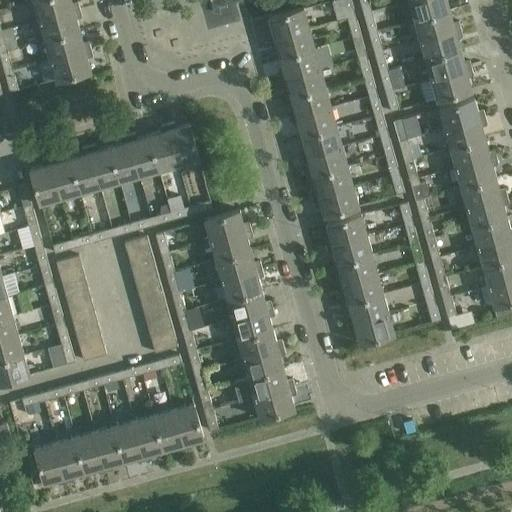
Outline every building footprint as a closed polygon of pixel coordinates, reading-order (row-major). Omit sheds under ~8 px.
[(74,4),(72,0),(38,0),(35,1),(40,20),(81,9),(79,2),(74,4)] [(355,15),(350,0),(335,0),(331,1),(337,21),(347,18),(355,15)] [(372,11),(368,0),(359,0),(363,13),(372,11)] [(414,0),(410,1),(416,21),(451,11),(447,0),(414,0)] [(311,28),(305,9),(305,7),(270,17),(273,30),(268,32),(270,39),(311,28)] [(83,16),(81,9),(40,20),(46,40),(81,30),(77,18),(83,16)] [(377,31),(372,11),(363,13),(369,33),(377,31)] [(454,23),(451,11),(416,21),(421,40),(462,29),(459,21),(454,23)] [(361,35),(355,15),(347,18),(352,37),(361,35)] [(12,28),(2,30),(0,30),(0,52),(8,51),(18,48),(12,28)] [(316,48),(311,28),(270,39),(272,46),(277,44),(281,58),(316,48)] [(463,36),(462,29),(421,40),(427,60),(461,51),(458,37),(463,36)] [(84,43),(81,30),(46,40),(51,60),(92,49),(90,41),(84,43)] [(383,50),(377,31),(369,33),(375,53),(383,50)] [(366,55),(361,35),(352,37),(358,57),(366,55)] [(322,69),(316,48),(281,58),(284,69),(279,71),(281,79),(322,69)] [(94,56),(92,49),(51,60),(57,80),(92,71),(88,57),(94,56)] [(388,70),(383,50),(375,53),(380,72),(388,70)] [(13,70),(8,51),(0,52),(0,54),(5,72),(13,70)] [(465,62),(461,51),(427,60),(432,80),(473,69),(470,61),(465,62)] [(372,75),(366,55),(358,57),(363,77),(372,75)] [(327,88),(322,69),(281,79),(283,86),(288,84),(292,97),(327,88)] [(474,75),(473,69),(432,80),(438,100),(473,90),(469,77),(474,75)] [(19,90),(13,70),(5,72),(10,92),(19,90)] [(394,90),(388,70),(380,72),(385,91),(394,90)] [(377,94),(372,75),(363,77),(369,96),(377,94)] [(332,107),(327,88),(292,97),(295,109),(290,111),(292,118),(332,107)] [(399,110),(394,90),(385,91),(391,112),(399,110)] [(383,114),(377,94),(369,96),(374,116),(383,114)] [(479,111),(475,98),(440,107),(446,129),(486,118),(484,110),(479,111)] [(338,127),(332,107),(292,118),(294,125),(299,123),(303,137),(338,127)] [(388,133),(383,114),(374,116),(380,135),(388,133)] [(488,124),(486,118),(446,129),(452,148),(486,139),(482,125),(488,124)] [(402,119),(394,122),(399,141),(408,139),(402,119)] [(200,159),(191,124),(177,128),(176,122),(168,124),(179,165),(200,159)] [(179,165),(168,124),(161,126),(163,132),(150,136),(160,170),(179,165)] [(343,146),(338,127),(303,137),(306,148),(301,150),(303,157),(343,146)] [(394,153),(388,133),(380,135),(386,155),(394,153)] [(160,170),(150,136),(137,139),(136,134),(129,136),(140,176),(160,170)] [(140,176),(129,136),(122,138),(123,143),(111,147),(120,181),(140,176)] [(413,159),(408,139),(399,141),(405,161),(413,159)] [(489,151),(486,139),(452,148),(457,168),(497,157),(495,149),(489,151)] [(120,181),(111,147),(98,150),(96,145),(89,147),(100,187),(120,181)] [(349,166),(343,146),(303,157),(305,164),(310,162),(314,176),(349,166)] [(100,187),(89,147),(82,149),(84,154),(71,158),(81,192),(83,200),(102,195),(100,187)] [(399,173),(394,153),(386,155),(391,175),(399,173)] [(81,192),(71,158),(59,161),(57,156),(50,158),(61,198),(81,192)] [(499,163),(497,157),(457,168),(462,188),(497,178),(494,165),(499,163)] [(61,198),(50,158),(43,160),(44,165),(31,169),(41,203),(61,198)] [(419,179),(413,159),(405,161),(410,181),(419,179)] [(354,186),(349,166),(314,176),(317,188),(312,189),(314,197),(354,186)] [(405,192),(399,173),(391,175),(397,195),(405,192)] [(500,190),(497,178),(462,188),(468,207),(508,196),(506,188),(500,190)] [(424,198),(419,179),(410,181),(416,201),(424,198)] [(32,204),(27,185),(18,187),(24,206),(32,204)] [(360,206),(354,186),(314,197),(316,204),(322,202),(325,216),(360,206)] [(510,203),(508,196),(468,207),(473,227),(508,217),(504,204),(510,203)] [(429,217),(424,198),(416,201),(421,220),(429,217)] [(194,215),(213,209),(211,201),(191,206),(194,215)] [(414,222),(408,202),(399,204),(405,224),(414,222)] [(37,223),(32,204),(24,206),(29,225),(37,223)] [(173,220),(194,215),(191,206),(171,212),(173,220)] [(244,223),(241,209),(206,219),(212,240),(252,229),(251,222),(244,223)] [(154,226),(173,220),(171,212),(151,217),(154,226)] [(368,235),(362,214),(327,223),(331,237),(326,238),(328,246),(368,235)] [(134,231),(154,226),(151,217),(132,223),(134,231)] [(435,237),(429,217),(421,220),(427,239),(435,237)] [(511,229),(508,217),(473,227),(479,246),(511,237),(511,229)] [(419,242),(414,222),(405,224),(410,244),(419,242)] [(43,243),(37,223),(29,225),(35,246),(43,243)] [(114,237),(134,231),(132,223),(112,228),(114,237)] [(95,242),(114,237),(112,228),(92,234),(95,242)] [(254,236),(252,229),(212,240),(217,260),(252,250),(248,237),(254,236)] [(164,232),(156,234),(162,254),(170,252),(164,232)] [(75,248),(95,242),(92,234),(73,239),(75,248)] [(373,255),(368,235),(328,246),(330,252),(335,251),(339,265),(373,255)] [(125,242),(129,255),(151,249),(148,236),(125,242)] [(441,257),(435,237),(427,239),(432,259),(441,257)] [(511,237),(479,246),(484,266),(511,257),(511,237)] [(56,253),(75,248),(73,239),(53,245),(56,253)] [(424,261),(419,242),(410,244),(416,263),(424,261)] [(49,263),(43,243),(35,246),(40,265),(49,263)] [(154,260),(151,249),(129,255),(132,267),(154,260)] [(255,263),(252,250),(217,260),(223,279),(263,268),(261,261),(255,263)] [(175,272),(170,252),(162,254),(167,274),(175,272)] [(57,261),(61,274),(84,268),(80,255),(57,261)] [(379,274),(373,255),(339,265),(342,276),(336,277),(339,285),(379,274)] [(446,276),(441,257),(432,259),(438,278),(446,276)] [(511,257),(484,266),(489,285),(511,278),(511,257)] [(158,272),(154,260),(132,267),(135,279),(158,272)] [(430,281),(424,261),(416,263),(421,283),(430,281)] [(54,282),(49,263),(40,265),(46,285),(54,282)] [(87,280),(84,268),(61,274),(64,287),(87,280)] [(265,275),(263,268),(223,279),(228,299),(263,289),(259,277),(265,275)] [(161,285),(158,272),(135,279),(138,291),(161,285)] [(180,291),(175,272),(167,274),(173,294),(180,291)] [(384,294),(379,274),(339,285),(340,292),(346,290),(350,303),(384,294)] [(0,297),(8,295),(2,275),(0,276),(0,297)] [(451,296),(446,276),(438,278),(443,298),(451,296)] [(511,278),(489,285),(482,287),(486,301),(489,303),(494,302),(498,317),(511,313),(511,278)] [(90,292),(87,280),(64,287),(67,299),(90,292)] [(435,300),(430,281),(421,283),(427,303),(435,300)] [(59,302),(54,282),(46,285),(51,304),(59,302)] [(165,297),(161,285),(138,291),(142,303),(165,297)] [(266,302),(263,289),(228,299),(233,319),(274,307),(272,300),(266,302)] [(186,311),(180,291),(173,294),(178,313),(186,311)] [(94,304),(90,292),(67,299),(71,311),(94,304)] [(390,314),(384,294),(350,303),(353,315),(347,317),(350,325),(390,314)] [(0,318),(13,315),(8,295),(0,297),(0,318)] [(460,328),(451,296),(443,298),(452,330),(460,328)] [(168,309),(165,297),(142,303),(145,315),(168,309)] [(441,320),(435,300),(427,303),(432,323),(441,320)] [(65,322),(59,302),(51,304),(57,324),(65,322)] [(97,317),(94,304),(71,311),(74,323),(97,317)] [(276,314),(274,307),(233,319),(239,338),(274,329),(270,316),(276,314)] [(171,321),(168,309),(145,315),(149,327),(171,321)] [(191,331),(186,311),(178,313),(183,332),(191,331)] [(395,334),(390,314),(350,325),(351,331),(357,330),(361,343),(395,334)] [(0,339),(19,335),(13,315),(0,318),(0,339)] [(100,329),(97,317),(74,323),(77,335),(100,329)] [(175,333),(171,321),(149,327),(152,339),(175,333)] [(71,342),(65,322),(57,324),(62,344),(71,342)] [(104,341),(100,329),(77,335),(81,347),(104,341)] [(244,358),(285,347),(283,340),(277,341),(274,329),(239,338),(244,358)] [(197,350),(191,331),(183,332),(189,353),(197,350)] [(178,346),(175,333),(152,339),(156,352),(178,346)] [(0,361),(25,354),(19,335),(0,339),(0,361)] [(107,354),(104,341),(81,347),(84,360),(107,354)] [(76,361),(71,342),(62,344),(68,364),(76,361)] [(287,354),(285,347),(244,358),(250,378),(285,368),(281,355),(287,354)] [(202,370),(197,350),(189,353),(194,372),(202,370)] [(0,383),(30,375),(25,354),(0,361),(0,383)] [(181,363),(179,355),(160,360),(163,368),(181,363)] [(143,374),(163,368),(160,360),(141,365),(143,374)] [(123,379),(143,374),(141,365),(121,371),(123,379)] [(288,381),(285,368),(250,378),(255,397),(296,386),(294,379),(288,381)] [(208,390),(202,370),(194,372),(200,392),(208,390)] [(123,379),(121,371),(101,376),(104,385),(123,379)] [(84,390),(104,385),(101,376),(82,382),(84,390)] [(65,395),(84,390),(82,382),(62,387),(65,395)] [(298,393),(296,386),(255,397),(261,418),(296,408),(292,395),(298,393)] [(44,401),(65,395),(62,387),(42,393),(44,401)] [(213,409),(208,390),(200,392),(205,412),(213,409)] [(39,403),(44,401),(42,393),(10,401),(17,428),(35,423),(32,413),(41,411),(39,403)] [(205,438),(195,403),(174,409),(185,449),(193,447),(191,442),(205,438)] [(185,449),(174,409),(154,415),(164,450),(177,446),(178,451),(185,449)] [(218,428),(213,409),(205,412),(210,430),(218,428)] [(164,450),(154,415),(135,420),(146,460),(153,459),(151,453),(164,450)] [(146,460),(135,420),(115,426),(125,461),(138,457),(139,462),(146,460)] [(7,422),(0,424),(0,443),(12,440),(7,422)] [(125,461),(115,426),(95,431),(107,471),(114,470),(112,464),(125,461)] [(107,471),(95,431),(76,436),(86,472),(98,468),(99,474),(107,471)] [(86,472),(76,436),(56,442),(67,482),(74,481),(73,475),(86,472)] [(67,482),(56,442),(35,448),(45,483),(58,479),(60,485),(67,482)]
